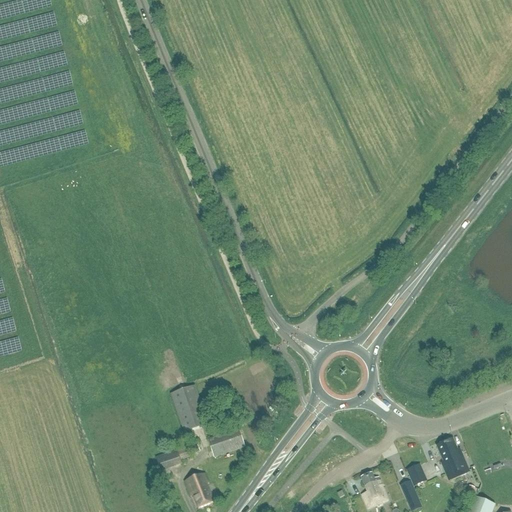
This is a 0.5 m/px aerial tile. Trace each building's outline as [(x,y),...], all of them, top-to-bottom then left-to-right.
[(185,433),(208,425),(194,387),(171,395),(185,433)] [(219,425),(223,427),(227,427),(231,426),(235,423),(237,420),(238,416),(237,412),(235,408),(231,406),(227,404),(223,405),(219,407),(216,410),(215,414),(215,418),(216,422),(219,425)] [(245,448),(238,430),(208,441),(214,458),(245,448)] [(441,464),(446,477),(449,482),(470,473),(460,450),(457,451),(453,440),(436,447),(443,463),(441,464)] [(156,458),(158,464),(160,472),(181,466),(177,451),(156,458)] [(420,466),(407,472),(414,487),(426,482),(420,466)] [(362,495),(369,511),(389,502),(379,478),(374,479),(372,473),(361,478),(368,493),(362,495)] [(214,503),(207,485),(209,485),(205,475),(185,483),(191,498),(193,497),(198,509),(214,503)] [(410,483),(400,487),(411,511),(415,511),(422,509),(410,483)] [(474,488),(469,486),(466,494),(471,496),(474,488)] [(470,511),(493,511),(495,506),(476,499),(470,511)]
